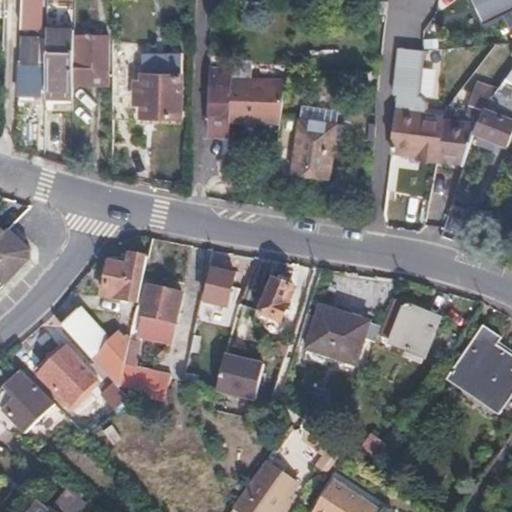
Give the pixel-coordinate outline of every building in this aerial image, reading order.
[(42,0),(24,0),(24,25),(42,25),(42,0)] [(511,0),(480,0),(486,15),(511,6),(511,0)] [(55,92),(75,92),(75,80),(76,36),(75,25),(56,26),(55,92)] [(40,35),(25,35),(24,59),(21,59),(20,92),(43,93),(43,59),(40,59),(40,35)] [(103,35),(76,36),(75,80),(89,80),(90,66),(103,67),(103,35)] [(397,94),(422,96),(422,51),(400,49),(397,94)] [(113,62),(113,116),(135,116),(135,97),(143,97),(143,116),(182,116),(182,55),(143,55),(143,80),(134,79),(135,63),(113,62)] [(233,67),(211,66),(210,86),(286,87),(287,81),(233,79),(233,67)] [(286,87),(210,86),(209,135),(230,136),(231,119),(282,120),(286,87)] [(484,97),(466,95),(464,109),(483,111),(484,97)] [(511,131),(511,100),(506,116),(487,109),(480,128),(509,140),(511,131)] [(422,103),(418,103),(399,101),(394,153),(419,156),(419,160),(438,162),(439,154),(468,157),(483,111),(464,109),(463,125),(423,121),(424,103),(422,103)] [(301,121),(295,174),(330,178),(335,125),(301,121)] [(382,155),(374,154),(372,168),(381,170),(382,155)] [(462,233),(466,210),(454,208),(450,231),(462,233)] [(0,294),(19,274),(31,261),(31,253),(10,232),(5,236),(0,241),(0,294)] [(137,303),(148,257),(133,253),(129,269),(112,266),(109,280),(106,280),(103,295),(137,303)] [(226,308),(235,276),(215,270),(206,302),(226,308)] [(282,319),(295,286),(272,277),(260,311),(282,319)] [(140,316),(143,317),(137,338),(166,346),(181,297),(149,287),(140,316)] [(426,358),(442,319),(395,300),(385,326),(379,339),(426,358)] [(104,340),(75,307),(57,322),(87,356),(104,340)] [(379,339),(385,326),(321,307),(319,316),(306,312),(299,331),(313,335),(310,345),(359,361),(366,339),(378,343),(379,339)] [(511,383),(511,354),(499,344),(504,337),(488,324),(451,376),(493,408),(511,383)] [(121,362),(128,338),(114,334),(103,372),(112,383),(115,386),(121,362)] [(63,404),(88,381),(73,364),(79,359),(64,344),(34,373),(63,404)] [(260,369),(222,357),(211,392),(249,404),(260,369)] [(142,393),(147,369),(121,362),(115,386),(116,387),(142,393)] [(54,406),(18,369),(0,387),(0,414),(2,413),(24,436),(54,406)] [(130,403),(116,387),(115,386),(112,383),(99,395),(115,415),(130,403)] [(428,467),(443,446),(421,430),(407,451),(428,467)] [(0,474),(0,511),(10,511),(25,494),(0,474)] [(277,511),(288,496),(259,475),(231,511),(277,511)] [(375,511),(378,509),(336,481),(313,511),(375,511)]
